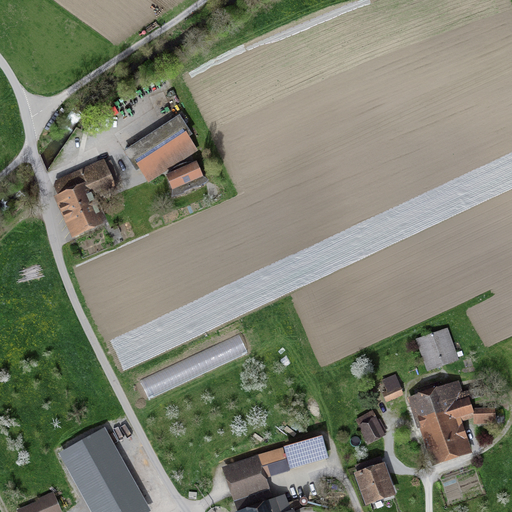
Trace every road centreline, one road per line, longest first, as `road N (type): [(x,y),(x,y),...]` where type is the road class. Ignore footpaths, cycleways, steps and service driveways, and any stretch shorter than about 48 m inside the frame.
road 1 (unclassified): [(185,511),(105,384),(43,208),(27,120),(0,68)]
road 2 (track): [(202,0),(27,120)]
